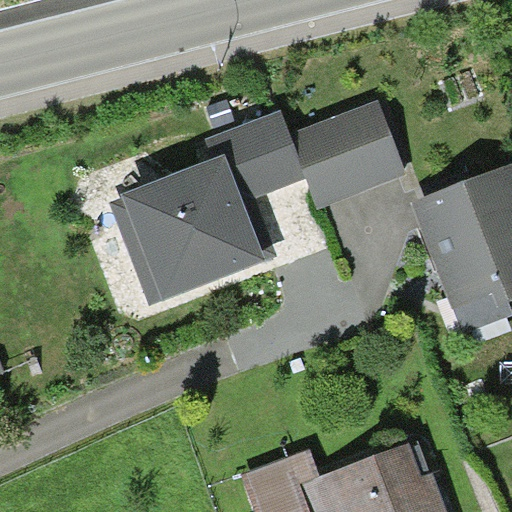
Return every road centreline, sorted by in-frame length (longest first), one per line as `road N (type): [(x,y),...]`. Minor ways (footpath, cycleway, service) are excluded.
road 1 (unknown): [(130,32),(259,219),(295,327)]
road 2 (secondary): [(254,0),(0,67)]
